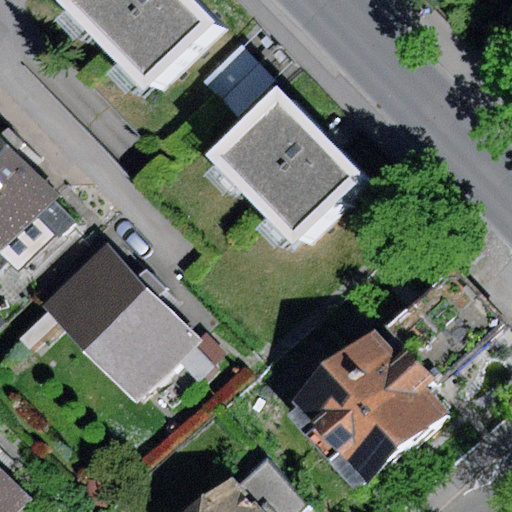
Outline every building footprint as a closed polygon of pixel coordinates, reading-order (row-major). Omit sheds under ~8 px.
[(155,97),(223,31),(193,0),(80,0),(70,9),(155,97)] [(234,41),(198,77),(231,110),(267,73),(234,41)] [(303,252),(373,184),(330,140),(288,98),(219,165),(303,252)] [(0,248),(52,200),(58,194),(0,133),(0,248)] [(72,222),(52,200),(0,248),(0,253),(18,273),(72,222)] [(134,400),(198,339),(109,246),(45,307),(134,400)] [(403,353),(436,389),(504,327),(452,270),(378,337),(398,358),(403,353)] [(450,417),(430,394),(436,389),(403,353),(398,358),(378,337),(373,331),(291,403),(297,410),(289,418),(359,497),(450,417)] [(0,511),(14,511),(24,503),(29,499),(0,469),(0,511)] [(87,482),(83,502),(108,507),(112,486),(87,482)] [(201,511),(256,511),(232,485),(201,511)] [(32,511),(24,503),(14,511),(32,511)]
